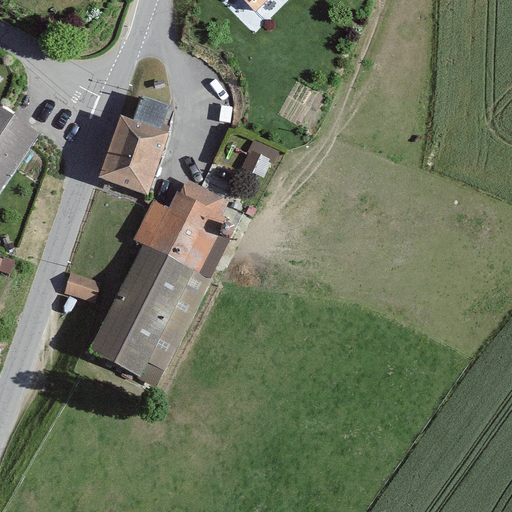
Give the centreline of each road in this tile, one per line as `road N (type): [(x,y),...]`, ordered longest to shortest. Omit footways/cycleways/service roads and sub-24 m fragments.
road 1 (tertiary): [(0,416),(111,102)]
road 2 (residential): [(0,34),(111,102)]
